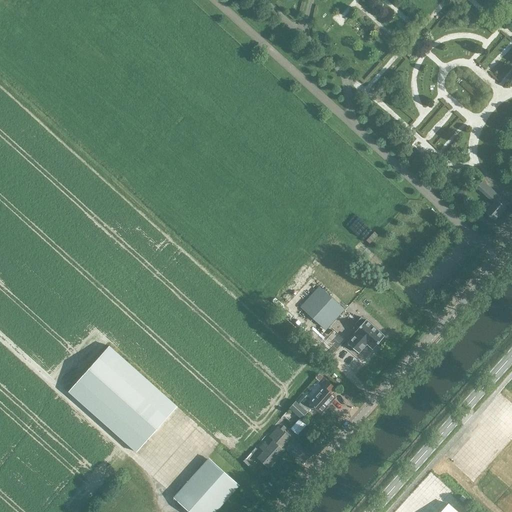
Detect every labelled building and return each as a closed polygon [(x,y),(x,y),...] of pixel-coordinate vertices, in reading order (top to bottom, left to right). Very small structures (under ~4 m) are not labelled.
[(494,221),(509,204),(502,197),(500,198),(483,182),(477,188),(495,204),(486,214),(494,221)] [(460,198),(468,188),(460,183),(453,192),(460,198)] [(326,331),(345,311),(319,288),(301,308),(326,331)] [(434,291),(431,294),(436,299),(439,296),(434,291)] [(366,320),(365,321),(362,318),(356,324),(359,328),(354,333),(356,334),(348,343),(359,353),(367,344),(373,349),(385,336),(366,320)] [(331,351),(342,339),(334,331),(323,343),(331,351)] [(69,393),(137,453),(177,407),(109,347),(69,393)] [(320,374),(295,402),(289,409),(301,420),(308,413),(306,411),(307,410),(309,412),(313,407),(321,415),(336,397),(331,393),(336,388),(323,377),(320,374)] [(284,452),(281,449),(290,439),(284,433),(288,430),(283,426),(280,430),(277,427),(269,437),(274,441),(269,447),(265,443),(260,448),(264,452),(257,459),(269,469),(284,452)] [(190,511),(216,511),(239,487),(208,460),(175,498),(190,511)] [(141,511),(144,503),(132,493),(118,498),(114,511),(141,511)]
